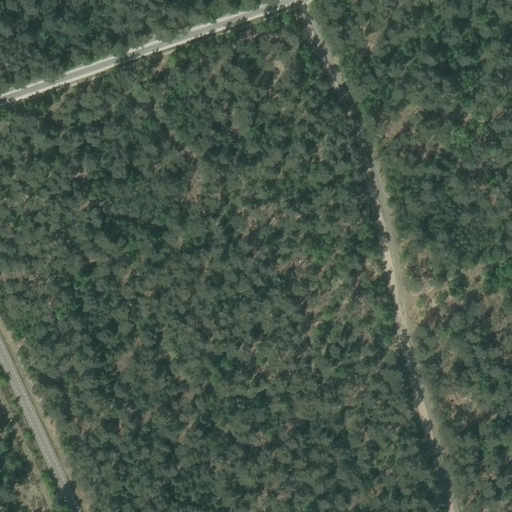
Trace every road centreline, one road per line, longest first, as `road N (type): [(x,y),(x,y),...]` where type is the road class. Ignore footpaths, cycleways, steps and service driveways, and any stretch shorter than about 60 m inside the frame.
road 1 (track): [(454,511),(346,104),(291,0)]
road 2 (unclassified): [(0,100),(288,0)]
road 3 (tertiary): [(74,511),(0,347)]
